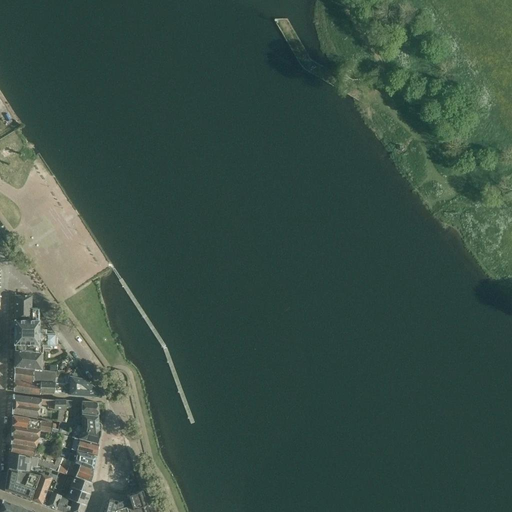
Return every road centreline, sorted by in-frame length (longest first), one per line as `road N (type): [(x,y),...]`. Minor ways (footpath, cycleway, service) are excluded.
road 1 (residential): [(121,414),(36,291),(4,262)]
road 2 (track): [(430,169),(393,109),(361,0)]
road 3 (residential): [(0,432),(4,262)]
